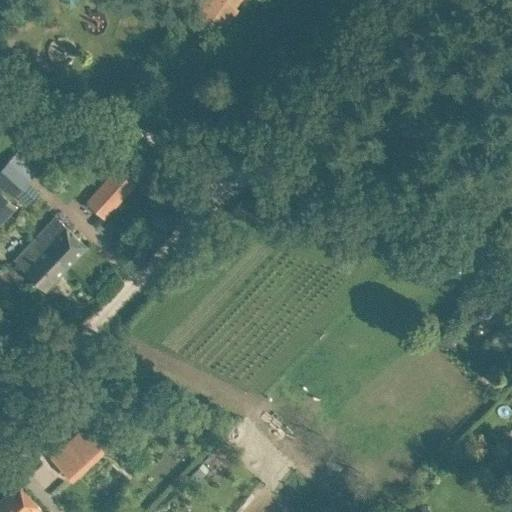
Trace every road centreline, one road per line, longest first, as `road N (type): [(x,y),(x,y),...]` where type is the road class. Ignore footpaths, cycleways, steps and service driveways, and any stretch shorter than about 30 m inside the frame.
road 1 (unclassified): [(0,423),(236,169)]
road 2 (unclassified): [(511,258),(236,169)]
road 3 (track): [(236,169),(0,89)]
road 4 (track): [(236,169),(391,0)]
